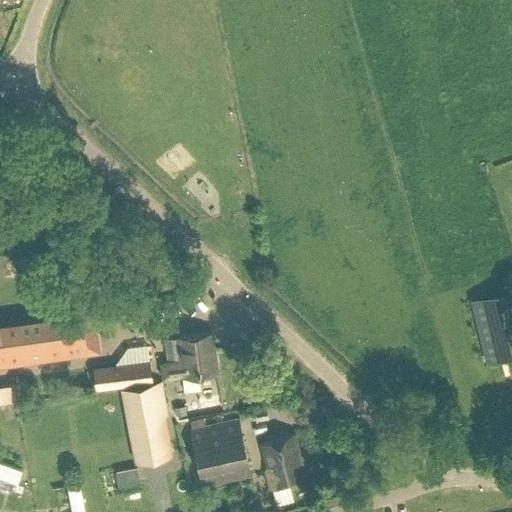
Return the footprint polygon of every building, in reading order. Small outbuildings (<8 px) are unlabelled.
[(468,294),(483,361),(511,355),(511,296),(509,285),(468,294)] [(0,366),(100,352),(94,309),(0,322),(0,401),(17,400),(14,382),(0,384),(0,366)] [(217,369),(212,331),(177,335),(177,336),(165,337),(168,360),(161,360),(163,375),(182,373),(182,374),(217,369)] [(130,356),(154,355),(154,345),(130,346),(130,356)] [(114,363),(93,366),(96,387),(153,380),(150,359),(114,363)] [(127,419),(135,461),(172,454),(159,381),(122,388),(127,419)] [(458,411),(451,388),(436,393),(443,416),(458,411)] [(250,474),(237,417),(190,427),(203,484),(250,474)] [(300,454),(294,431),(260,441),(268,467),(264,468),(270,487),(310,476),(304,452),(300,454)]
